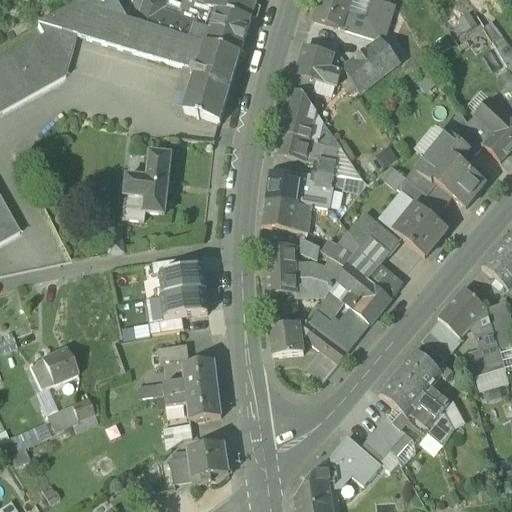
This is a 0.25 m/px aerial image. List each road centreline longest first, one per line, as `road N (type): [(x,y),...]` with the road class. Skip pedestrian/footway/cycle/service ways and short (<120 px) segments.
road 1 (tertiary): [(261,499),(236,245),(261,110),(295,0)]
road 2 (tertiary): [(261,499),(511,200)]
